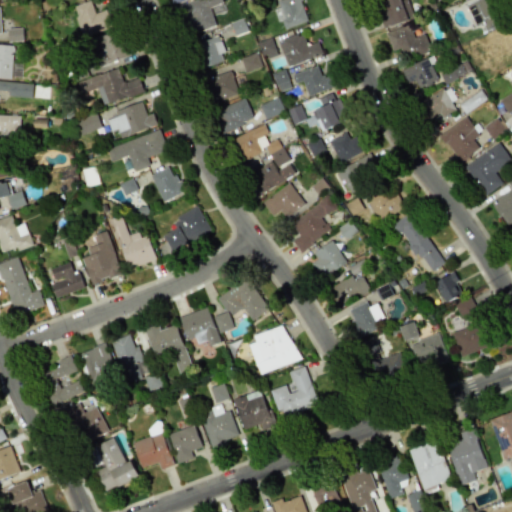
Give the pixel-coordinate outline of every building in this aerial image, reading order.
[(90,0),(71,6),(82,37),(115,25),(108,8),(94,13),(90,0)] [(216,26),(209,8),(223,3),(221,0),(193,0),(182,4),(193,34),(216,26)] [(307,21),(300,0),(276,0),(285,28),(307,21)] [(384,27),(414,16),(407,0),(376,0),(374,1),(384,27)] [(474,24),(482,21),(486,30),(503,22),(492,0),(475,0),(465,5),(474,24)] [(385,33),(391,51),(400,48),(404,58),(430,49),(424,33),(414,37),(409,24),(385,33)] [(8,42),(23,41),(22,28),(7,28),(8,42)] [(97,65),(127,57),(120,30),(89,38),(97,65)] [(318,41),(306,45),(302,32),(278,40),(286,66),(322,55),(318,41)] [(225,60),(217,35),(197,42),(205,67),(225,60)] [(0,77),(11,78),(12,45),(0,44),(0,77)] [(262,66),(257,52),(240,58),(246,73),(262,66)] [(414,80),(418,88),(438,79),(427,57),(401,69),(408,83),(414,80)] [(306,94),(332,88),(329,75),(320,77),(318,67),(292,72),(294,83),(303,81),(306,94)] [(143,92),(138,77),(122,82),(118,68),(77,80),(81,92),(96,88),(101,104),(143,92)] [(215,102),(238,92),(229,70),(206,79),(215,102)] [(8,95),(31,99),(33,85),(0,80),(0,90),(9,91),(8,95)] [(455,111),(445,88),(420,100),(430,122),(455,111)] [(459,104),(465,114),(487,99),(481,90),(459,104)] [(321,106),(311,110),(321,131),(347,119),(334,91),(318,98),(321,106)] [(511,110),(511,92),(499,101),(508,113),(511,110)] [(253,118),(244,97),(214,110),(224,132),(253,118)] [(259,105),(265,120),(284,111),(278,97),(259,105)] [(145,115),(141,101),(114,110),(116,116),(106,119),(110,131),(116,128),(120,137),(156,124),(152,113),(145,115)] [(19,115),(0,114),(0,142),(18,143),(19,115)] [(100,129),(96,114),(78,119),(81,133),(100,129)] [(477,135),(467,117),(441,132),(457,161),(479,149),(472,138),(477,135)] [(288,161),(278,138),(269,142),(262,125),(234,136),(244,158),(266,149),(274,167),(288,161)] [(146,157),(166,150),(159,129),(106,148),(110,161),(127,155),(132,171),(149,165),(146,157)] [(350,139),(346,132),(329,141),(340,163),(363,151),(356,136),(350,139)] [(464,164),(483,195),(502,184),(494,171),(510,161),(500,143),(464,164)] [(0,148),(0,177),(13,175),(8,147),(0,148)] [(348,191),(381,176),(370,154),(337,170),(348,191)] [(247,175),(260,195),(295,174),(289,163),(276,171),(270,161),(247,175)] [(183,191),(170,165),(149,175),(162,201),(183,191)] [(77,189),(75,166),(54,167),(56,190),(77,189)] [(490,201),(505,226),(511,221),(511,178),(506,182),(510,189),(490,201)] [(24,206),(22,191),(9,193),(7,181),(0,182),(0,197),(7,196),(9,208),(24,206)] [(279,211),(284,218),(304,203),(288,182),(262,202),(272,216),(279,211)] [(404,207),(391,184),(367,199),(380,221),(404,207)] [(336,207),(329,196),(289,222),(298,235),(291,240),(299,251),(330,230),(321,217),(336,207)] [(210,230),(197,206),(170,220),(175,228),(163,234),(171,251),(210,230)] [(442,263),(412,211),(394,221),(424,274),(442,263)] [(0,252),(16,247),(17,250),(31,245),(24,223),(14,226),(11,215),(0,218),(0,252)] [(147,235),(140,237),(137,231),(127,234),(122,220),(113,223),(126,267),(154,259),(147,235)] [(120,274),(106,230),(93,235),(96,244),(87,247),(89,254),(81,257),(90,284),(120,274)] [(316,259),(310,262),(318,277),(345,264),(333,240),(312,251),(316,259)] [(30,292),(17,256),(0,261),(0,274),(14,315),(43,304),(38,289),(30,292)] [(56,297),(84,287),(78,271),(73,273),(69,261),(50,268),(55,281),(50,283),(56,297)] [(444,303),(462,293),(451,272),(433,282),(444,303)] [(362,275),(354,279),(351,275),(328,286),(338,305),(369,290),(362,275)] [(228,315),(243,307),(250,320),(267,310),(248,277),(216,296),(228,315)] [(461,320),(478,314),(471,297),(455,304),(461,320)] [(377,328),(374,321),(383,317),(376,302),(368,306),(365,301),(347,310),(360,336),(377,328)] [(178,317),(187,339),(193,336),(196,344),(206,340),(208,346),(220,341),(206,306),(178,317)] [(218,333),(233,329),(228,311),(213,316),(218,333)] [(491,344),(482,320),(450,333),(460,356),(491,344)] [(399,326),(403,340),(418,336),(414,322),(399,326)] [(259,374),(297,360),(284,323),(252,335),(255,341),(247,344),(259,374)] [(176,324),(159,329),(157,324),(144,328),(153,360),(172,354),(178,372),(190,368),(176,324)] [(110,340),(125,382),(146,374),(131,333),(110,340)] [(417,368),(446,361),(439,334),(410,341),(417,368)] [(105,371),(113,368),(104,343),(79,352),(90,384),(108,378),(105,371)] [(379,381),(406,371),(399,352),(379,359),(374,349),(368,351),(370,357),(379,381)] [(83,392),(78,380),(59,388),(55,379),(76,370),(70,354),(55,360),(58,366),(40,373),(52,404),(83,392)] [(285,384),(270,389),(279,417),(317,404),(304,365),(288,371),(295,391),(288,393),(285,384)] [(274,425),(260,388),(231,399),(243,429),(258,424),(261,430),(274,425)] [(107,430),(95,406),(83,412),(78,402),(65,409),(82,443),(107,430)] [(229,409),(223,412),(220,404),(198,412),(210,446),(238,437),(229,409)] [(488,419),(511,410),(511,471),(507,458),(503,460),(488,419)] [(193,458),(190,450),(200,447),(194,425),(168,432),(176,463),(193,458)] [(476,479),(473,471),(485,466),(471,427),(456,432),(458,440),(445,445),(460,485),(476,479)] [(172,465),(162,432),(132,442),(140,468),(157,462),(160,469),(172,465)] [(104,491),(138,476),(130,459),(125,461),(113,437),(94,446),(104,466),(95,471),(104,491)] [(408,450),(436,439),(451,478),(423,489),(408,450)] [(0,449),(0,478),(19,472),(9,446),(0,449)] [(389,498),(404,493),(401,485),(407,483),(397,456),(376,464),(389,498)] [(373,488),(366,468),(340,478),(353,511),(376,511),(368,490),(373,488)] [(309,488),(318,511),(339,503),(330,480),(309,488)] [(40,489),(30,492),(26,481),(5,488),(12,511),(39,511),(46,510),(40,489)] [(406,495),(412,511),(424,511),(427,511),(419,490),(406,495)] [(273,511),(305,511),(299,495),(282,501),(280,497),(269,502),(273,511)]
